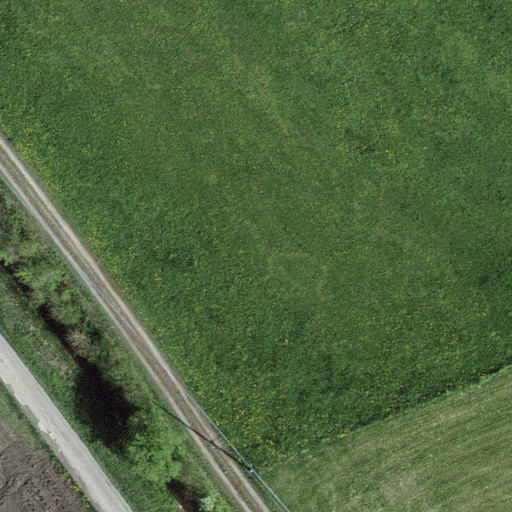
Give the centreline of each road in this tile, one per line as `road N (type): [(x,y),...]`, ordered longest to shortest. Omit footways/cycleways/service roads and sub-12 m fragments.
road 1 (track): [(0,155),(260,511)]
road 2 (track): [(0,364),(107,511)]
